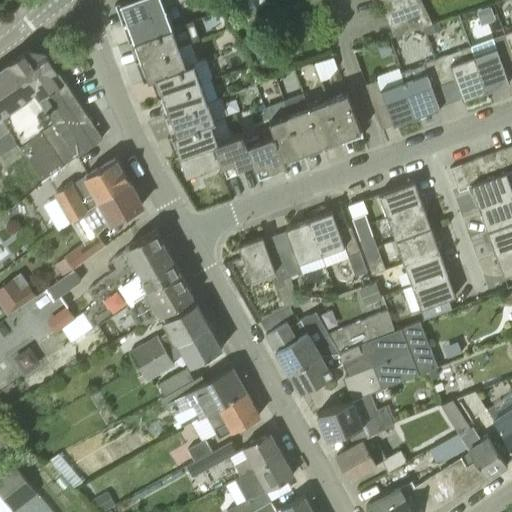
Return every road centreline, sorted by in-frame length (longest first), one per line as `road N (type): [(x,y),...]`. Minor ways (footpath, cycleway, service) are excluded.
road 1 (unclassified): [(511,114),(182,236)]
road 2 (unclassified): [(341,511),(182,236)]
road 3 (residential): [(182,236),(76,0)]
road 4 (unknown): [(437,142),(480,294)]
